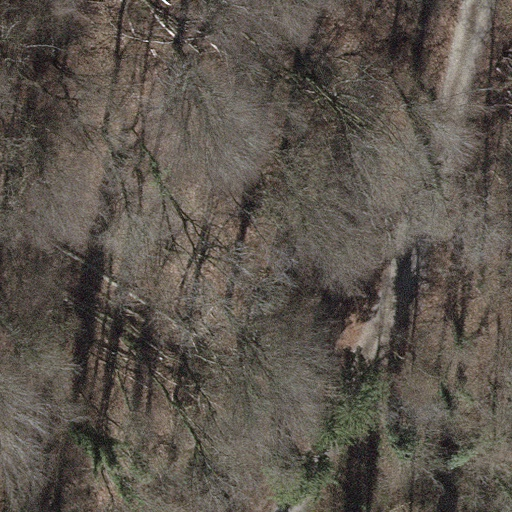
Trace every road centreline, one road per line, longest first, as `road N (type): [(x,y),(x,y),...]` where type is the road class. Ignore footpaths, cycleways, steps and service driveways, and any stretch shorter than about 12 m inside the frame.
road 1 (track): [(484,0),(467,82),(428,185),(412,274),(289,511)]
road 2 (track): [(187,511),(428,185)]
